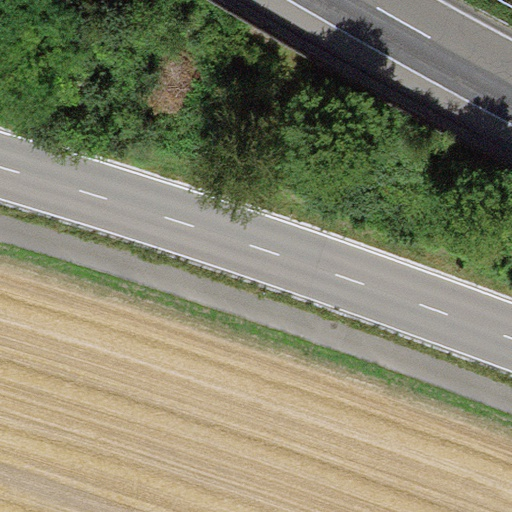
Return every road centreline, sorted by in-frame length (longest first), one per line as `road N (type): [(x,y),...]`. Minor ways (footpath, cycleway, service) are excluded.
road 1 (tertiary): [(0,166),(511,337)]
road 2 (motorway): [(358,0),(511,85)]
